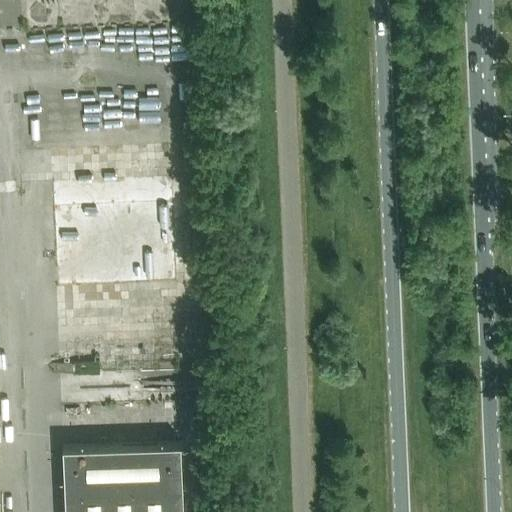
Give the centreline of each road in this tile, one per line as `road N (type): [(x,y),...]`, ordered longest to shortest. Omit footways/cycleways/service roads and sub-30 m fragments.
road 1 (primary): [(383,0),(409,511)]
road 2 (primary): [(494,511),(473,0)]
